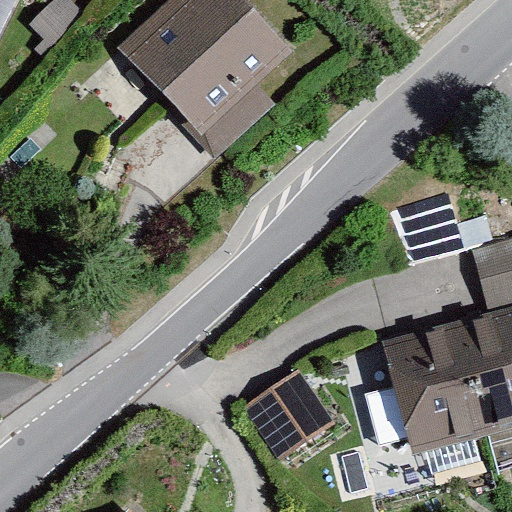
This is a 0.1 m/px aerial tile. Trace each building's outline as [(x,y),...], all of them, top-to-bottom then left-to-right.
[(0,0),(0,20),(10,0),(30,0),(38,3),(39,0),(0,0)] [(178,0),(165,0),(113,47),(207,152),(260,105),(245,89),(283,55),(233,0),(182,0),(180,2),(178,0)] [(511,252),(473,263),(486,313),(511,306),(511,252)] [(511,316),(379,351),(408,459),(511,431),(511,316)] [(249,409),(282,458),(336,422),(303,373),(249,409)]
